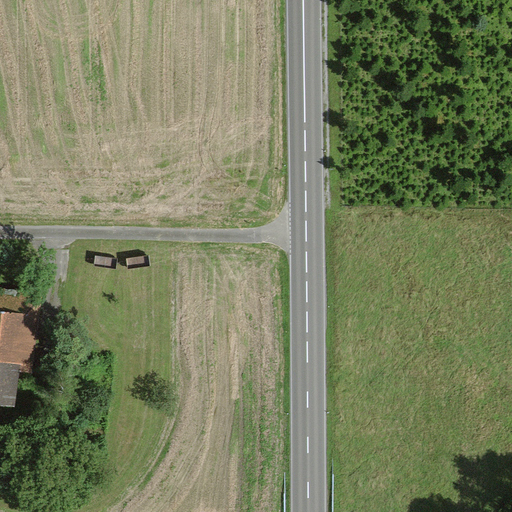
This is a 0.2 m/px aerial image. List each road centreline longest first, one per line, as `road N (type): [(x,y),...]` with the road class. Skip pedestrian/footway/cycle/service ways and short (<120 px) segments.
road 1 (secondary): [(307,0),(306,511)]
road 2 (track): [(305,232),(0,232)]
